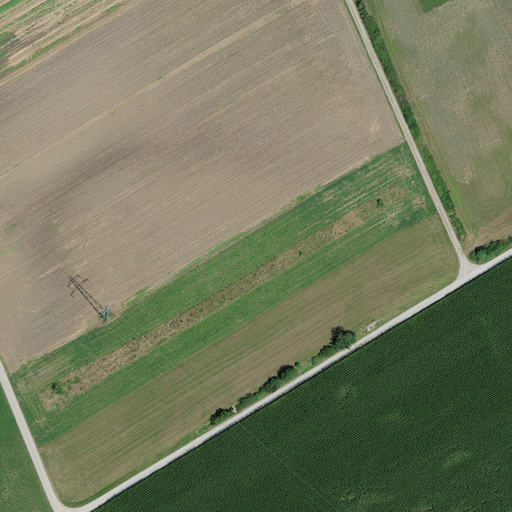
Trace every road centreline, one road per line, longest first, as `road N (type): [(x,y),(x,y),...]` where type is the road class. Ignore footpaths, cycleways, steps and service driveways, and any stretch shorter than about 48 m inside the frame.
road 1 (track): [(468,273),(85,511)]
road 2 (track): [(468,273),(346,0)]
road 3 (track): [(0,373),(59,511)]
